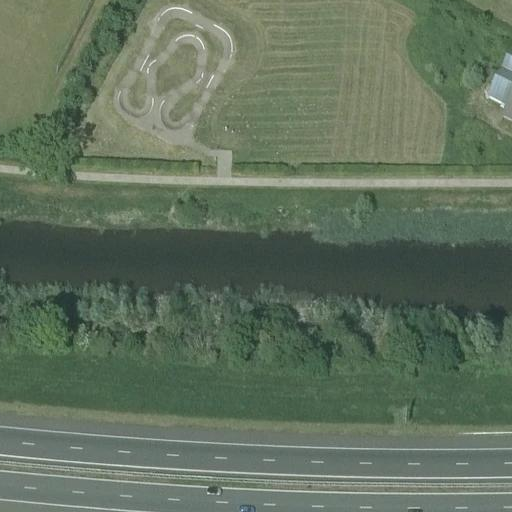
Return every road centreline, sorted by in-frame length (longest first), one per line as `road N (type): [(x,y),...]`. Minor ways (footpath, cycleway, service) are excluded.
road 1 (motorway): [(0,481),(343,506),(511,506)]
road 2 (motorway): [(511,460),(276,459),(0,439)]
